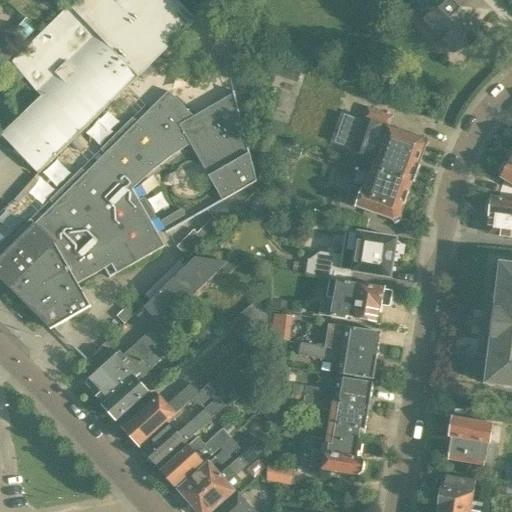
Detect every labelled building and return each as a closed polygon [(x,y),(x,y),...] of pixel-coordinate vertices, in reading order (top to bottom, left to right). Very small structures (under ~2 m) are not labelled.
[(77,0),(70,7),(11,62),(35,92),(41,98),(2,135),(39,174),(195,21),(174,0),(77,0)] [(437,49),(440,52),(444,53),(449,53),(454,51),(456,52),(461,48),(468,48),(477,39),(477,32),(480,28),(474,22),(485,11),(475,2),(476,0),(437,0),(421,16),(439,35),(436,38),(435,44),(437,49)] [(26,19),(12,34),(22,43),(36,28),(26,19)] [(10,288),(51,330),(91,307),(78,284),(104,269),(110,278),(165,246),(151,221),(156,218),(144,198),(139,201),(133,190),(137,186),(142,181),(147,177),(156,169),(160,165),(169,159),(178,152),(194,142),(213,174),(209,177),(223,201),(257,182),(235,91),(233,92),(236,103),(200,123),(169,92),(138,123),(134,118),(101,150),(106,155),(87,173),(82,169),(50,201),(54,205),(35,224),(31,220),(0,249),(0,252),(3,256),(0,258),(0,273),(12,286),(10,288)] [(373,170),(413,183),(415,184),(420,167),(419,167),(426,147),(429,145),(426,139),(422,141),(388,129),(393,116),(368,108),(353,153),(376,161),(373,170)] [(511,163),(505,164),(501,173),(503,179),(511,184),(511,163)] [(413,183),(373,170),(371,175),(358,171),(354,185),(367,190),(365,193),(353,189),(347,205),(393,221),(395,225),(402,222),(400,219),(413,183)] [(511,201),(511,184),(510,183),(506,191),(506,190),(504,195),(505,195),(503,201),(511,201)] [(488,203),(487,212),(491,218),(489,230),(502,232),(501,238),(511,239),(511,238),(511,237),(511,201),(492,199),(488,203)] [(181,209),(172,215),(175,221),(185,215),(181,209)] [(369,219),(341,213),(339,222),(342,223),(341,227),(366,233),(369,219)] [(193,230),(176,247),(188,258),(221,225),(213,218),(197,234),(193,230)] [(345,232),(339,267),(360,271),(360,276),(378,279),(379,273),(391,275),(394,258),(395,259),(395,257),(400,254),(401,246),(398,242),(398,240),(345,232)] [(305,276),(330,281),(334,254),(320,252),(307,260),(305,276)] [(238,266),(227,264),(195,259),(144,308),(158,324),(187,295),(191,299),(215,275),(222,282),(238,266)] [(511,265),(501,264),(500,270),(497,296),(497,302),(496,309),(494,309),(493,318),(491,331),(490,340),(492,340),(486,385),(511,387),(511,265)] [(383,290),(330,281),(327,300),(335,301),(334,306),(322,304),(320,316),(347,321),(347,318),(376,323),(378,308),(380,308),(380,307),(389,308),(391,307),(393,295),(391,292),(383,291),(383,290)] [(258,298),(237,317),(258,340),(268,331),(268,310),(258,298)] [(273,314),(272,326),(291,328),(292,316),(273,314)] [(300,343),(300,345),(377,358),(381,334),(329,326),(325,348),(300,343)] [(87,383),(103,401),(131,374),(130,373),(162,343),(155,335),(152,338),(148,334),(124,356),(121,352),(87,383)] [(131,374),(103,401),(106,404),(104,405),(118,420),(148,393),(136,379),(139,375),(141,378),(170,352),(162,343),(130,373),(131,374)] [(377,358),(300,345),(298,356),(340,363),(339,375),(374,380),(377,358)] [(206,370),(191,383),(188,380),(175,392),(170,388),(160,397),(125,428),(140,446),(176,415),(214,380),(206,370)] [(304,397),(304,398),(369,408),(373,385),(338,379),(336,392),(294,385),(292,395),(304,397)] [(270,392),(266,422),(288,425),(292,395),(270,392)] [(332,413),(329,433),(364,439),(365,431),(369,408),(304,398),(302,408),(332,413)] [(171,425),(143,449),(159,467),(187,443),(213,418),(205,409),(178,433),(171,425)] [(449,460),(494,467),(497,446),(499,446),(502,427),(454,419),(451,438),(452,439),(449,460)] [(221,448),(231,439),(239,433),(231,423),(216,437),(205,446),(198,438),(188,446),(162,470),(177,487),(221,448)] [(364,439),(329,433),(328,441),(311,439),(309,452),(313,452),(311,469),(359,476),(363,473),(365,463),(362,459),(360,459),(360,453),(362,453),(364,439)] [(180,490),(190,502),(252,447),(240,457),(226,470),(221,465),(229,457),(229,456),(239,447),(231,439),(221,448),(224,451),(180,490)] [(252,447),(190,502),(195,507),(193,510),(195,511),(211,511),(240,487),(243,484),(236,475),(247,465),(259,455),(252,447)] [(266,482),(290,486),(293,468),(269,465),(266,482)] [(443,489),(441,498),(473,504),(477,482),(448,477),(446,490),(443,489)] [(253,511),(238,494),(218,511),(253,511)] [(441,498),(439,511),(471,511),(473,504),(441,498)]
